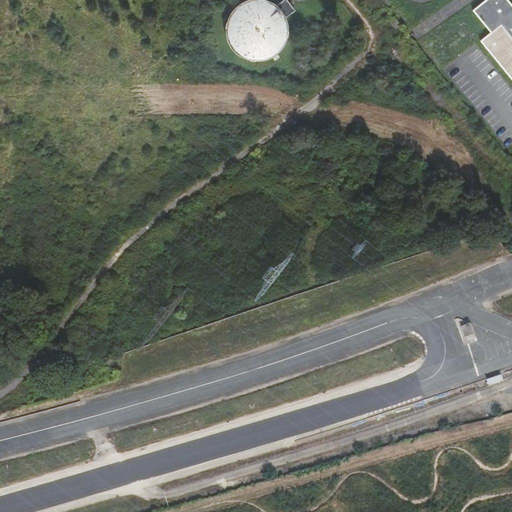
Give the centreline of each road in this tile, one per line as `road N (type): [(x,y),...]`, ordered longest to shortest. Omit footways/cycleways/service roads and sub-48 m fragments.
road 1 (unclassified): [(392,52),(322,96),(136,242),(0,399)]
road 2 (unclassified): [(392,52),(511,182)]
